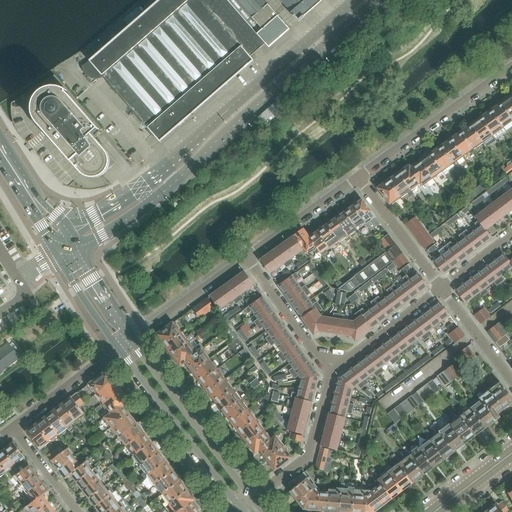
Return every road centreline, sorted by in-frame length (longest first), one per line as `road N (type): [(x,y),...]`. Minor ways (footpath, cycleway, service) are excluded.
road 1 (primary): [(12,0),(384,301),(511,421)]
road 2 (primary): [(511,385),(241,148),(52,0)]
road 3 (tertiary): [(76,248),(150,204),(248,103)]
road 4 (tertiary): [(248,103),(143,192),(71,238)]
road 5 (tertiary): [(252,498),(131,339)]
road 6 (tertiary): [(118,349),(239,507)]
road 7 (residential): [(357,177),(511,66)]
road 8 (tertiary): [(248,103),(367,0)]
road 9 (residential): [(252,498),(307,457),(329,374)]
road 10 (residential): [(329,374),(247,257)]
road 11 (residential): [(247,257),(131,339)]
road 12 (residential): [(329,374),(441,288)]
road 13 (residential): [(441,288),(357,177)]
road 14 (residential): [(247,257),(357,177)]
road 15 (residential): [(13,428),(118,349)]
